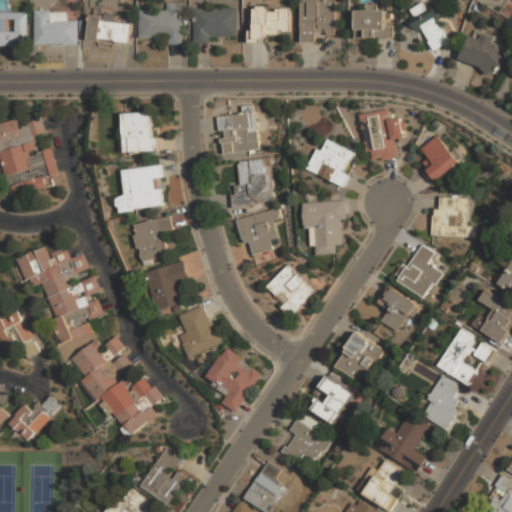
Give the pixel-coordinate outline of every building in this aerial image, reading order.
[(301,0),(301,42),(315,42),(315,31),(327,31),(327,34),(335,34),(335,0),(301,0)] [(183,2),(182,44),(167,44),(167,37),(139,37),(139,9),(165,10),(165,2),(183,2)] [(434,52),(451,40),(443,27),(441,28),(436,20),(439,19),(429,3),(424,7),(421,3),(411,9),(413,13),(409,16),(419,32),(423,29),(430,40),(427,41),(434,52)] [(355,10),(355,38),(366,38),(366,37),(374,37),(374,39),(387,39),(387,38),(393,38),(393,26),(384,26),(384,11),(377,11),(377,4),(367,4),(365,5),(365,10),(355,10)] [(289,8),(290,32),(282,32),(282,30),(279,30),(279,34),(265,34),(265,36),(262,39),(260,39),(260,42),(249,42),(249,30),(254,30),(253,8),(258,8),(258,6),(265,6),(269,9),(269,11),(275,11),(275,8),(280,8),(289,8)] [(194,7),(193,44),(210,45),(210,36),(236,36),(237,8),(194,7)] [(35,10),(36,45),(78,44),(77,20),(50,21),(50,10),(35,10)] [(0,46),(0,12),(27,12),(27,46),(0,46)] [(90,15),(87,40),(103,42),(104,38),(115,40),(114,42),(128,43),(130,24),(101,21),(102,16),(90,15)] [(487,75),(479,66),(459,58),(468,34),(479,38),(481,33),(492,37),(490,42),(494,44),(509,60),(492,75),(490,72),(487,75)] [(254,105),(260,149),(225,154),(222,138),(227,137),(225,131),(220,132),(220,124),(219,118),(243,115),(242,106),(254,105)] [(405,138),(401,119),(393,120),(390,110),(360,115),(367,152),(372,151),(374,161),(383,159),(383,162),(390,160),(399,158),(395,140),(405,138)] [(153,112),(154,139),(159,139),(159,144),(160,150),(126,152),(123,114),(153,112)] [(0,124),(0,150),(1,153),(34,143),(33,138),(47,134),(44,126),(42,119),(27,124),(28,126),(23,128),(24,130),(22,131),(18,119),(0,124)] [(437,137),(460,164),(439,182),(434,176),(429,170),(435,165),(422,150),(437,137)] [(310,169),(344,187),(347,182),(349,176),(343,172),(354,154),(329,140),(323,152),(319,150),(310,169)] [(1,153),(9,178),(57,163),(55,156),(52,149),(37,153),(34,143),(1,153)] [(231,196),(233,202),(234,208),(255,206),(258,202),(260,204),(273,201),(272,194),(269,192),(271,189),(267,168),(263,166),(262,160),(237,163),(240,186),(236,186),(236,195),(231,196)] [(9,178),(13,191),(17,190),(19,197),(49,188),(46,179),(60,174),(58,169),(57,163),(9,178)] [(161,165),(123,171),(127,195),(122,197),(118,200),(119,207),(121,208),(122,213),(167,206),(163,189),(157,189),(155,180),(164,179),(162,172),(161,165)] [(441,198),(468,200),(467,226),(474,226),(474,238),(432,236),(434,216),(436,216),(436,209),(441,210),(441,203),(441,198)] [(304,204),(307,226),(316,225),(319,255),(339,254),(338,246),(345,245),(342,220),(348,220),(347,209),(347,200),(304,204)] [(278,208),(280,219),(274,220),(278,238),(271,240),(273,250),(254,255),(252,248),(250,242),(244,244),(237,220),(278,208)] [(136,224),(139,235),(136,236),(139,249),(142,248),(143,252),(142,254),(143,259),(145,261),(167,256),(165,249),(173,247),(169,232),(175,231),(173,223),(171,216),(136,224)] [(423,245),(420,250),(399,281),(424,298),(433,283),(436,286),(443,273),(428,264),(435,254),(423,245)] [(20,259),(28,280),(32,278),(73,260),(70,253),(67,248),(52,254),(48,247),(20,259)] [(73,260),(85,254),(88,261),(91,269),(80,274),(84,282),(50,297),(44,284),(36,287),(32,278),(73,260)] [(511,292),(498,283),(511,259),(511,292)] [(185,261),(146,273),(159,312),(183,303),(177,284),(191,279),(188,270),(185,261)] [(472,263),(478,267),(475,272),(469,268),(472,263)] [(315,291),(292,318),(286,313),(282,309),(285,306),(269,289),(269,286),(288,265),(315,291)] [(84,282),(95,277),(98,284),(102,291),(88,297),(91,304),(59,318),(50,297),(84,282)] [(394,288),(417,305),(398,331),(383,321),(395,304),(387,299),(390,294),(394,288)] [(487,290),(511,305),(511,325),(507,334),(507,336),(506,338),(504,338),(501,342),(483,330),(490,319),(488,317),(494,308),(481,300),(487,290)] [(0,330),(0,296),(4,294),(14,311),(17,310),(23,321),(25,319),(35,337),(33,338),(42,353),(35,357),(30,361),(23,347),(20,349),(8,331),(2,334),(0,330)] [(91,304),(99,300),(102,307),(106,315),(90,322),(94,331),(63,345),(54,327),(62,323),(59,318),(91,304)] [(203,306),(206,312),(212,324),(215,323),(223,343),(191,359),(181,337),(189,333),(181,317),(203,306)] [(437,323),(433,329),(428,326),(432,320),(437,323)] [(461,328),(476,338),(471,346),(477,350),(482,342),(495,350),(487,362),(474,354),(476,352),(472,350),(469,355),(467,353),(462,361),(477,370),(468,385),(437,366),(461,328)] [(358,331),(384,351),(360,383),(336,366),(354,338),(358,331)] [(117,338),(121,343),(125,348),(111,360),(88,379),(72,360),(98,340),(104,348),(117,338)] [(228,349),(209,377),(231,392),(224,404),(238,413),(241,407),(262,375),(253,369),(250,374),(239,367),(243,359),(228,349)] [(111,360),(113,364),(125,354),(129,359),(137,369),(122,382),(102,398),(98,400),(83,383),(88,379),(111,360)] [(328,375),(355,393),(335,425),(312,411),(321,399),(316,396),(325,381),(328,375)] [(442,375),(460,387),(453,398),(458,400),(454,407),(456,408),(457,409),(457,411),(456,414),(446,429),(424,415),(432,401),(428,399),(442,375)] [(122,382),(129,391),(145,379),(149,383),(153,388),(118,417),(102,398),(122,382)] [(118,417),(125,426),(121,429),(129,439),(158,415),(152,409),(165,398),(160,392),(156,386),(153,388),(118,417)] [(399,398),(394,396),(394,389),(399,386),(405,389),(404,395),(399,398)] [(0,425),(9,415),(1,408),(11,396),(6,391),(2,388),(0,390),(0,425)] [(10,424),(29,441),(36,433),(38,435),(51,420),(49,418),(60,405),(51,396),(46,402),(42,406),(38,403),(34,406),(36,408),(33,411),(25,404),(15,415),(17,416),(10,424)] [(429,425),(414,449),(426,457),(417,472),(377,446),(389,427),(397,432),(409,413),(429,425)] [(298,420),(331,443),(324,453),(321,451),(316,459),(314,458),(308,469),(282,452),(286,446),(289,448),(298,435),(291,431),(295,425),(298,420)] [(142,487),(167,449),(175,449),(184,455),(179,463),(175,470),(186,477),(170,506),(142,487)] [(385,460),(404,472),(390,494),(398,499),(390,511),(363,494),(364,493),(358,489),(372,467),(378,471),(385,460)] [(246,498),(266,511),(272,511),(288,489),(276,481),(283,471),(270,462),(267,467),(246,498)] [(511,511),(511,482),(501,476),(495,486),(506,492),(499,504),(496,503),(490,511),(511,511)] [(133,490),(156,509),(153,511),(106,511),(114,503),(117,506),(122,499),(124,501),(133,490)] [(360,500),(379,511),(345,511),(351,502),(356,505),(360,500)] [(254,511),(240,502),(237,508),(234,511),(254,511)]
